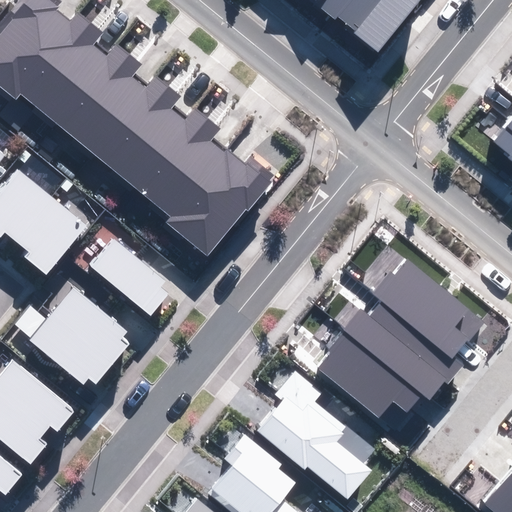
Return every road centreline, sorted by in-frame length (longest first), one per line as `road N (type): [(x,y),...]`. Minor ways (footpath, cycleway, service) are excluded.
road 1 (residential): [(77,511),(376,136)]
road 2 (residential): [(200,0),(376,136)]
road 3 (residential): [(397,511),(511,367)]
road 4 (residential): [(376,136),(511,251)]
road 5 (residential): [(376,136),(486,0)]
